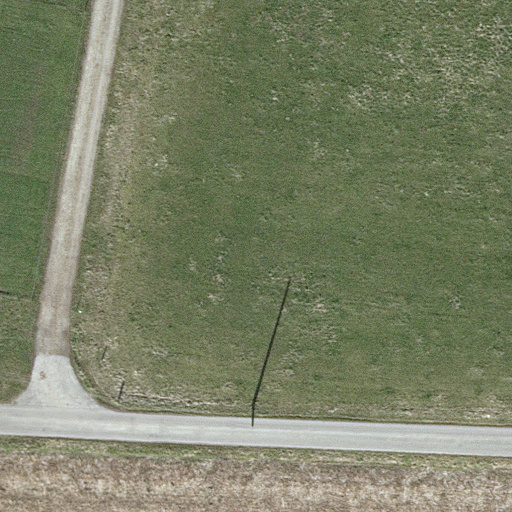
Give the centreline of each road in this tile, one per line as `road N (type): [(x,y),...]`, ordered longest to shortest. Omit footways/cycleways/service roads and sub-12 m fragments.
road 1 (track): [(511,436),(0,420)]
road 2 (track): [(17,421),(93,0)]
